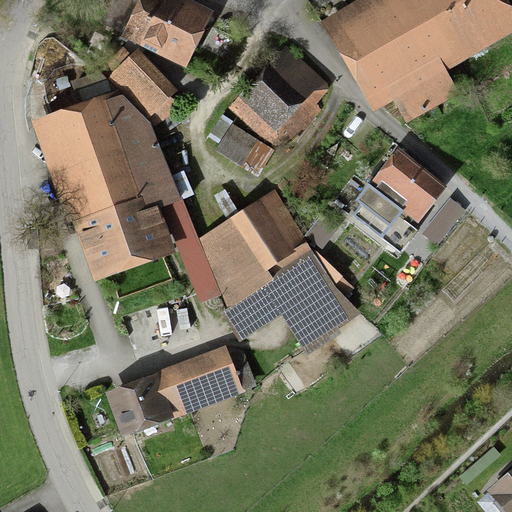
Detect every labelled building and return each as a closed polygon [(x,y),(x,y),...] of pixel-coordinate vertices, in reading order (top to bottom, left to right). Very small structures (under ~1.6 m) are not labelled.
[(216,20),(175,0),(145,0),(123,44),(188,76),(216,20)] [(506,26),(511,22),(511,11),(505,0),(401,0),(335,37),(368,96),(451,49),(456,59),(508,30),(506,26)] [(235,111),(280,154),(335,97),(290,53),(235,111)] [(176,104),(133,60),(102,90),(146,134),(176,104)] [(113,106),(35,132),(93,283),(176,256),(197,308),(218,300),(197,251),(147,136),(113,106)] [(438,189),(401,158),(374,189),(362,203),(388,226),(394,218),(405,228),(438,189)] [(448,202),(422,234),(435,244),(461,212),(448,202)] [(304,233),(318,248),(342,224),(327,210),(304,233)] [(273,215),(217,247),(240,288),(297,256),(273,215)] [(317,248),(300,263),(335,301),(351,286),(317,248)] [(254,290),(227,309),(239,327),(266,307),(254,290)] [(239,390),(225,356),(118,398),(131,432),(239,390)] [(511,511),(511,471),(487,492),(503,511),(511,511)]
